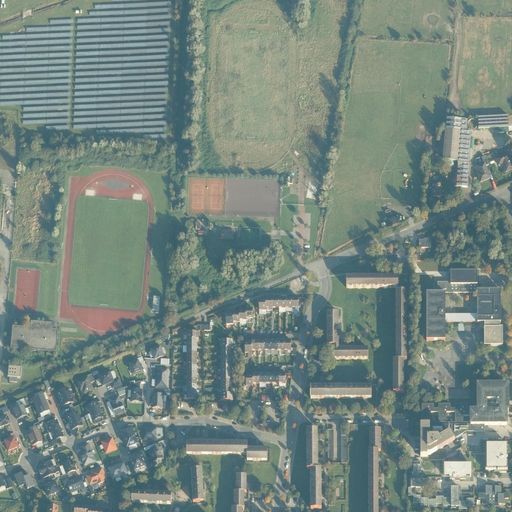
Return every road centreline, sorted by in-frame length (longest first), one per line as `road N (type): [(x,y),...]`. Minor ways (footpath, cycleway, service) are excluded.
road 1 (residential): [(502,192),(319,266)]
road 2 (residential): [(291,418),(304,337),(324,290),(319,266)]
road 3 (residential): [(287,442),(205,420),(146,421)]
road 4 (residential): [(319,266),(198,314)]
